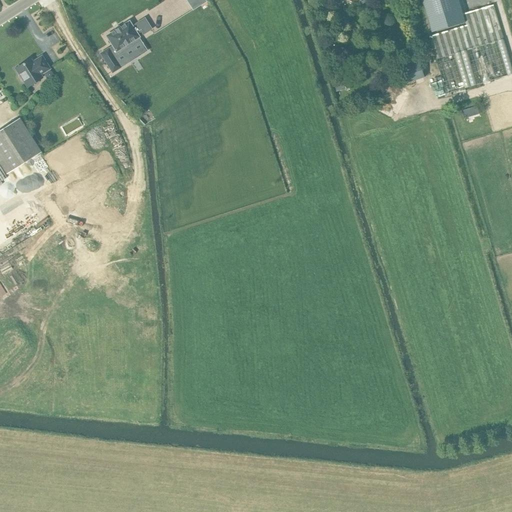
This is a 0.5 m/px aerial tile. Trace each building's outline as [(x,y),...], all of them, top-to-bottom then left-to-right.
[(162,25),(203,4),(201,0),(163,0),(165,3),(154,9),(162,25)] [(458,0),(422,0),(432,32),(465,23),(458,0)] [(466,25),(429,36),(446,94),(511,73),(511,66),(494,5),(463,13),(466,25)] [(151,30),(144,19),(136,24),(132,27),(129,21),(106,36),(112,46),(108,49),(100,54),(112,73),(121,68),(115,59),(142,42),(139,38),(140,38),(138,34),(141,32),(143,35),(151,30)] [(50,69),(41,56),(32,62),(30,58),(15,68),(19,74),(18,77),(21,81),(24,82),(27,87),(42,78),(40,75),(50,69)] [(418,61),(397,67),(403,85),(424,79),(418,61)] [(343,64),(333,75),(337,92),(346,89),(344,78),(350,70),(343,64)] [(19,118),(0,130),(0,164),(6,174),(40,152),(19,118)]
